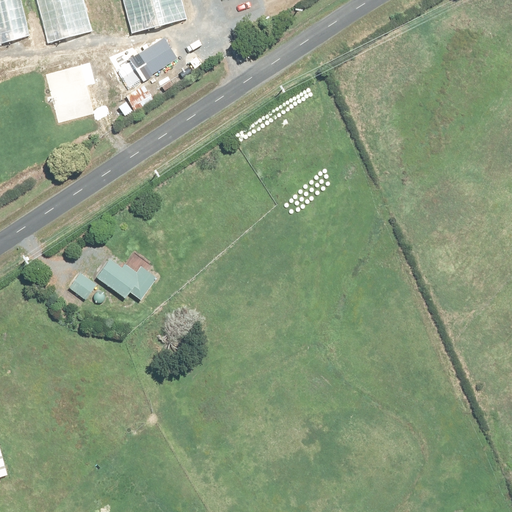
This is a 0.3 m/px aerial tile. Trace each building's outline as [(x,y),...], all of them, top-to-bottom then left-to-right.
[(11,0),(0,0),(0,51),(22,47),(11,0)] [(76,0),(22,0),(36,56),(87,43),(76,0)] [(174,0),(108,0),(120,45),(182,29),(174,0)] [(202,40),(199,34),(182,42),(188,55),(197,51),(194,44),(202,40)] [(156,46),(129,63),(144,86),(171,68),(156,46)] [(123,49),(114,56),(121,64),(125,60),(127,62),(131,59),(123,49)] [(155,100),(146,85),(125,98),(135,113),(155,100)] [(134,286),(102,267),(90,284),(119,305),(123,299),(131,305),(137,297),(129,291),(134,286)] [(89,293),(70,281),(60,296),(78,309),(89,293)]
